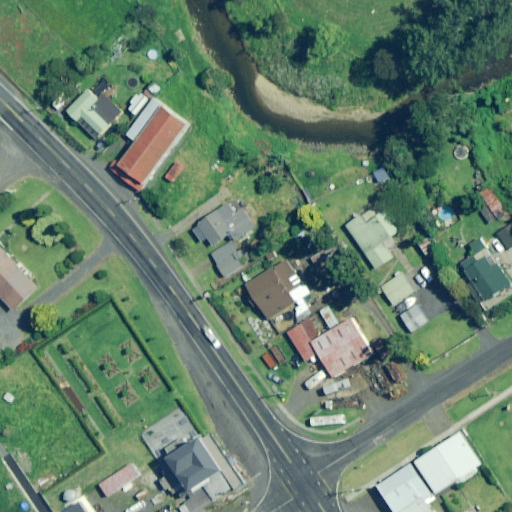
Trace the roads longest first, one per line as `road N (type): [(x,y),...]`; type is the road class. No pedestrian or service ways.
road 1 (primary): [(0,100),(138,242),(307,484)]
road 2 (unclassified): [(511,347),(307,484)]
